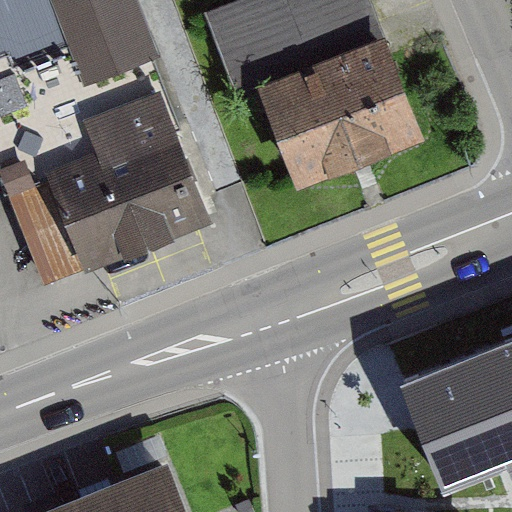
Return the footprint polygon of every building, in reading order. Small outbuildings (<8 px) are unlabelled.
[(0,0),(0,62),(6,61),(11,74),(67,52),(48,0),(0,0)] [(48,0),(67,52),(83,92),(153,65),(164,61),(140,0),(48,0)] [(389,41),(373,0),(240,0),(202,14),(239,109),(263,100),(259,91),(389,41)] [(263,100),(299,194),(429,144),(389,41),(259,91),(263,100)] [(6,61),(0,62),(0,172),(47,288),(85,273),(87,278),(218,226),(153,65),(83,92),(67,52),(11,74),(6,61)] [(511,333),(404,374),(445,481),(511,455),(511,333)] [(184,511),(168,469),(61,511),(184,511)]
